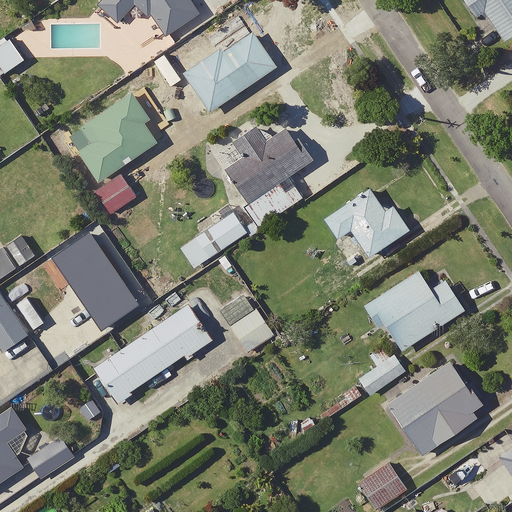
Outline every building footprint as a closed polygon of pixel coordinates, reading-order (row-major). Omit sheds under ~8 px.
[(108,0),(102,7),(120,24),(138,5),(173,38),(202,8),(194,0),(108,0)] [(511,42),(511,0),(467,0),(481,19),(488,14),(509,44),(511,42)] [(28,67),(15,42),(0,48),(0,71),(4,79),(28,67)] [(307,200),(292,178),(316,162),(295,130),(270,146),(260,131),(207,167),(214,177),(228,167),(253,204),(246,208),(262,231),(275,221),(307,200)] [(408,233),(373,185),(326,220),(341,241),(353,232),(372,259),(408,233)] [(252,234),(238,213),(185,249),(199,270),(252,234)] [(128,289),(93,237),(61,259),(56,253),(45,261),(62,287),(74,279),(109,331),(141,308),(128,289)] [(0,285),(21,271),(6,249),(0,253),(0,285)] [(365,285),(349,259),(314,280),(330,306),(365,285)] [(430,286),(421,272),(366,306),(381,330),(388,325),(404,351),(468,311),(446,276),(430,286)] [(220,313),(222,312),(201,282),(182,295),(191,307),(99,371),(122,404),(190,357),(192,360),(233,332),(220,313)] [(279,338),(250,295),(225,312),(253,355),(279,338)] [(30,337),(3,297),(0,298),(0,342),(7,353),(30,337)] [(408,372),(397,355),(362,378),(373,394),(408,372)] [(488,416),(454,365),(390,409),(424,459),(488,416)] [(30,431),(14,407),(0,416),(0,487),(27,469),(10,444),(30,431)] [(75,457),(63,437),(30,459),(42,478),(75,457)] [(489,474),(477,456),(455,471),(467,489),(489,474)] [(406,488),(389,459),(354,481),(372,509),(406,488)] [(511,501),(511,497),(502,473),(477,484),(488,511),(511,501)]
